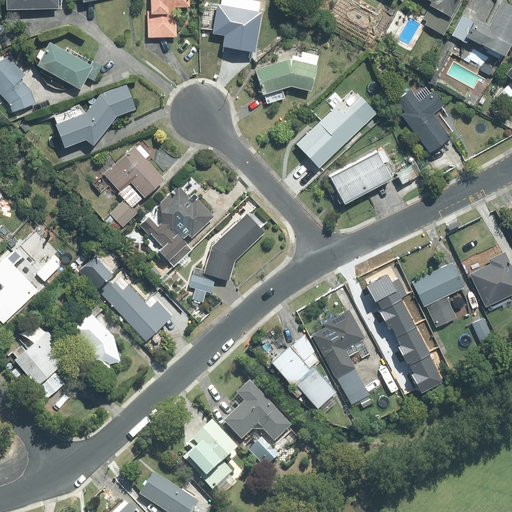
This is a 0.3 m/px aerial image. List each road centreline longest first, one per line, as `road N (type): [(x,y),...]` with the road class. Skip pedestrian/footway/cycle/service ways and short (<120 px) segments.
road 1 (residential): [(327,254),(67,469)]
road 2 (residential): [(511,169),(327,254)]
road 3 (residential): [(200,111),(327,254)]
